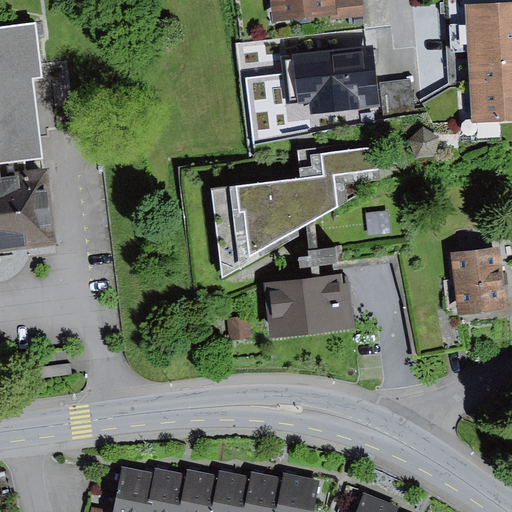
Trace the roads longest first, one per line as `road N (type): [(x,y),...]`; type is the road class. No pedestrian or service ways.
road 1 (secondary): [(0,431),(257,406),(317,412),(383,432)]
road 2 (secondary): [(383,432),(506,511)]
road 3 (residential): [(383,432),(511,374)]
